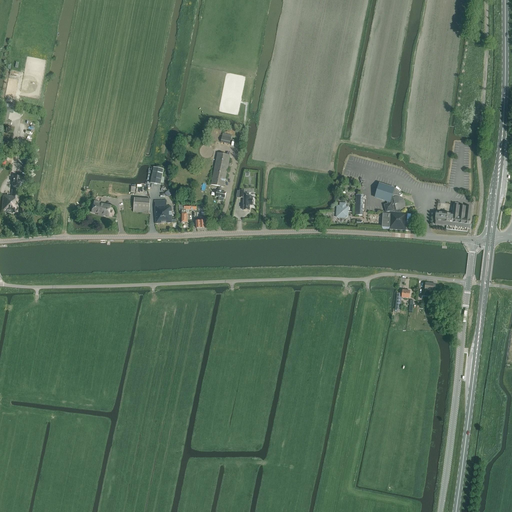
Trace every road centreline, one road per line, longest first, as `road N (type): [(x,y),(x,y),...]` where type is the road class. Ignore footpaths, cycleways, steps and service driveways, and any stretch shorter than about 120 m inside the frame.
road 1 (tertiary): [(0,242),(295,231),(474,241)]
road 2 (unclassified): [(0,284),(395,273),(468,282)]
road 3 (primary): [(490,242),(503,137),(506,0)]
road 4 (tertiary): [(440,511),(468,282)]
road 5 (primary): [(456,511),(486,285)]
